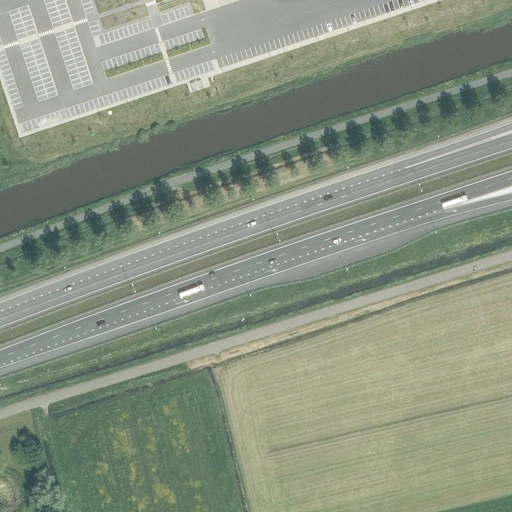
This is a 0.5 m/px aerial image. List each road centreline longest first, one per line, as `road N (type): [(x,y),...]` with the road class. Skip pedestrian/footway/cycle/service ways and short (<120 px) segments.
road 1 (tertiary): [(0,415),(511,255)]
road 2 (motorway): [(0,358),(441,201)]
road 3 (motorway): [(408,174),(0,319)]
road 4 (unclassified): [(511,74),(156,190)]
road 5 (unclassified): [(0,250),(156,190)]
